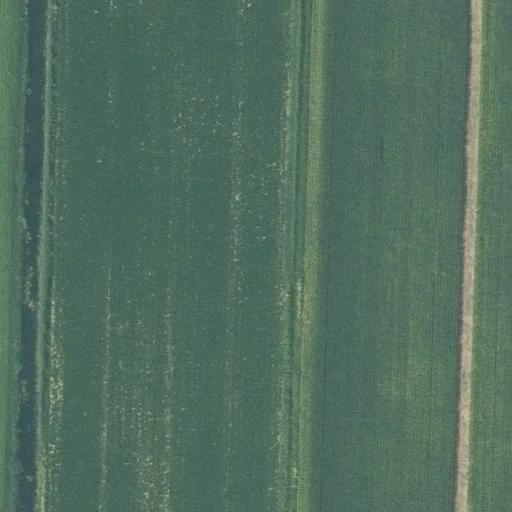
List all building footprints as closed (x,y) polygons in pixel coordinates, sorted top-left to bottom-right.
[(367,385),(366,397),(375,397),(375,385),(367,385)] [(375,385),(375,397),(383,397),(383,386),(375,385)] [(400,386),(400,397),(408,398),(408,386),(400,386)] [(408,386),(408,398),(417,398),(417,387),(417,386),(408,386)] [(434,387),(433,398),(442,399),(442,387),(434,387)] [(442,387),(442,399),(450,399),(450,388),(450,387),(442,387)] [(459,388),(459,399),(467,399),(467,388),(459,388)] [(349,425),(348,462),(373,463),(373,460),(374,425),(349,425)] [(374,425),(373,460),(390,460),(391,426),(374,425)] [(391,426),(390,460),(407,461),(407,426),(391,426)] [(407,426),(407,461),(423,461),(424,427),(407,426)] [(424,427),(423,461),(440,462),(441,427),(424,427)] [(441,427),(440,462),(457,462),(458,427),(441,427)] [(457,462),(457,465),(482,466),(483,428),(458,427),(457,462)]
